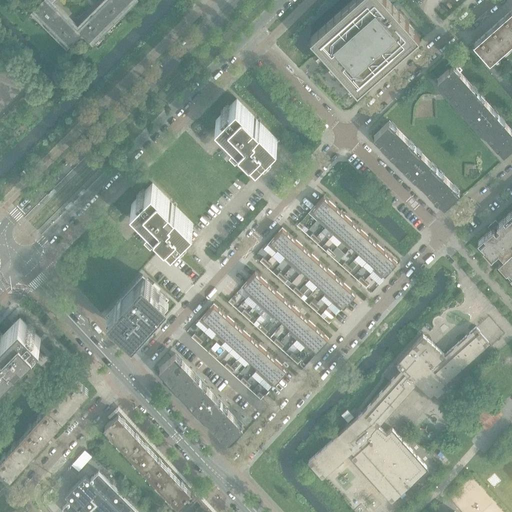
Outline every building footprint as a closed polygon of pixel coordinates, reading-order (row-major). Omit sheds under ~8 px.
[(106,0),(78,28),(64,14),(50,1),(51,0),(42,0),(30,12),(31,13),(33,11),(68,46),(66,48),(66,49),(82,33),(93,44),(91,42),(127,7),(128,8),(136,0),(106,0)] [(357,91),(419,37),(386,0),(353,0),(310,38),(314,42),(323,53),(324,54),(326,53),(331,58),(329,60),(357,91)] [(489,62),(511,41),(511,8),(474,43),(473,42),(473,43),(489,62)] [(478,93),(466,79),(459,72),(461,70),(453,60),(453,59),(445,66),(448,69),(447,69),(448,70),(437,79),(449,93),(449,94),(453,97),(462,107),(478,93)] [(498,115),(486,102),(478,93),(462,107),(470,116),(470,117),(473,121),(474,120),(482,130),(498,115)] [(277,139),(259,122),(236,99),(216,119),(233,137),(229,141),(225,145),(231,151),(236,146),(239,143),(256,160),(277,139)] [(511,145),(511,130),(507,125),(498,115),(482,130),(491,139),(490,140),(494,144),(494,143),(503,153),(511,145)] [(415,146),(402,133),(389,121),(374,136),(387,149),(386,149),(390,153),(391,153),(400,162),(415,146)] [(422,184),(437,169),(415,146),(400,162),(409,171),(408,171),(409,172),(412,175),(413,175),(422,184)] [(444,206),(459,191),(437,169),(422,184),(431,193),(430,193),(431,194),(434,197),(435,197),(444,206)] [(192,223),(175,206),(152,183),(131,204),(148,221),(140,229),(146,235),(149,233),(155,227),(172,244),(192,223)] [(318,218),(332,203),(323,196),(310,211),(318,218)] [(327,225),(340,210),(332,203),(318,218),(327,225)] [(335,232),(348,218),(340,210),(327,225),(335,232)] [(511,214),(505,221),(503,219),(498,223),(495,220),(489,226),(491,229),(484,236),(486,238),(480,243),(484,247),(483,248),(491,257),(492,256),(499,264),(498,265),(506,274),(508,272),(511,276),(510,279),(511,280),(511,214)] [(343,240),(356,225),(348,218),(335,232),(343,240)] [(351,247),(364,232),(356,225),(343,240),(351,247)] [(277,250),(291,235),(282,228),(269,242),(277,250)] [(359,254),(372,239),(364,232),(351,247),(359,254)] [(286,257),(299,242),(291,235),(277,250),(286,257)] [(367,261),(380,247),(372,239),(359,254),(367,261)] [(294,264),(307,250),(299,242),(286,257),(294,264)] [(375,268),(388,254),(380,247),(367,261),(375,268)] [(302,271),(315,257),(307,250),(294,264),(302,271)] [(396,261),(388,254),(375,268),(383,276),(396,261)] [(310,279),(323,264),(315,257),(302,271),(310,279)] [(318,286),(331,271),(323,264),(310,279),(318,286)] [(326,293),(339,278),(331,271),(318,286),(326,293)] [(252,292),(263,279),(255,272),(242,287),(250,294),(252,292)] [(116,309),(109,317),(130,335),(136,328),(139,331),(155,313),(152,311),(158,304),(161,307),(169,298),(142,274),(113,306),(116,309)] [(334,300),(347,286),(339,278),(326,293),(334,300)] [(260,299),(271,286),(263,279),(252,292),(260,299)] [(268,306),(279,294),(271,286),(260,299),(268,306)] [(342,307),(355,293),(347,286),(334,300),(342,307)] [(276,314),(287,301),(279,294),(268,306),(276,314)] [(284,321),(295,308),(287,301),(276,314),(284,321)] [(211,324),(222,311),(214,304),(201,318),(209,326),(211,324)] [(292,328),(303,315),(295,308),(284,321),(292,328)] [(219,331),(230,318),(222,311),(211,324),(219,331)] [(298,337),(311,323),(303,315),(292,328),(290,330),(298,337)] [(0,378),(40,339),(20,318),(3,335),(0,332),(0,378)] [(227,338),(238,325),(230,318),(219,331),(227,338)] [(306,345),(319,330),(311,323),(298,337),(306,345)] [(235,345),(246,333),(238,325),(227,338),(235,345)] [(371,432),(378,424),(416,381),(434,397),(446,386),(446,385),(446,384),(446,383),(445,381),(488,342),(480,332),(480,331),(476,326),(445,354),(422,334),(398,361),(397,362),(397,363),(397,364),(396,366),(398,368),(399,366),(402,368),(362,412),(308,461),(322,477),(351,451),(372,432),(371,432)] [(314,352),(327,337),(319,330),(306,345),(314,352)] [(243,353),(254,340),(246,333),(235,345),(243,353)] [(251,360),(262,347),(254,340),(243,353),(251,360)] [(259,367),(270,354),(262,347),(251,360),(259,367)] [(199,379),(194,374),(182,360),(175,353),(159,368),(172,382),(171,382),(172,382),(175,386),(176,385),(184,395),(200,380),(199,379)] [(267,374),(278,362),(270,354),(259,367),(267,374)] [(76,368),(68,360),(62,366),(69,374),(76,368)] [(275,381),(286,369),(278,362),(267,374),(275,381)] [(62,419),(88,390),(74,378),(49,406),(62,419)] [(220,401),(215,397),(206,387),(202,382),(200,380),(184,395),(193,404),(193,405),(196,409),(197,408),(206,418),(222,403),(220,401)] [(243,426),(237,419),(229,411),(227,409),(223,404),(222,403),(206,418),(214,427),(214,428),(218,432),(218,431),(227,441),(243,426)] [(36,448),(62,419),(49,406),(23,435),(36,448)] [(141,438),(118,414),(112,419),(105,426),(139,463),(143,459),(137,453),(139,451),(133,445),(141,438)] [(428,468),(403,440),(392,427),(386,432),(378,424),(371,432),(372,432),(351,451),(354,454),(352,456),(391,500),(428,468)] [(0,467),(10,477),(36,448),(23,435),(0,460),(0,467)] [(164,463),(141,438),(133,445),(139,451),(137,453),(143,459),(139,463),(161,487),(166,483),(161,477),(162,476),(156,469),(164,463)] [(190,491),(164,463),(156,469),(162,476),(161,477),(166,483),(161,487),(177,504),(184,498),(190,491)] [(70,498),(62,506),(68,511),(140,511),(99,470),(90,478),(85,473),(65,493),(70,498)]
